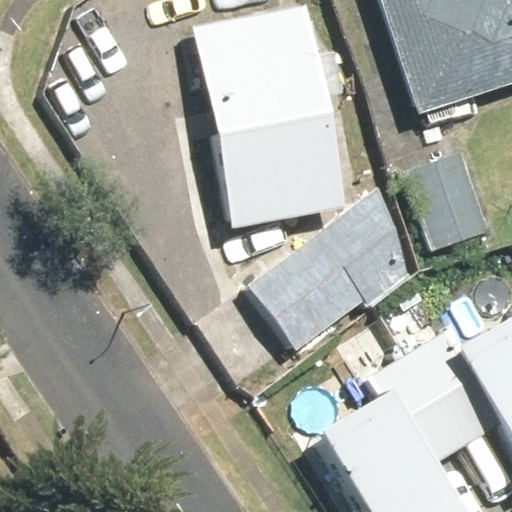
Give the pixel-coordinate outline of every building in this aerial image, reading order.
[(511,0),(365,0),(405,121),(511,86),(511,0)] [(294,11),(179,33),(217,233),(332,212),(294,11)] [(451,152),(384,176),(415,261),(481,237),(451,152)] [(367,191),(232,285),(267,336),(381,257),(367,191)] [(511,337),(496,312),(440,347),(511,462),(511,337)] [(426,366),(313,435),(360,511),(432,511),(410,476),(471,439),(426,366)]
